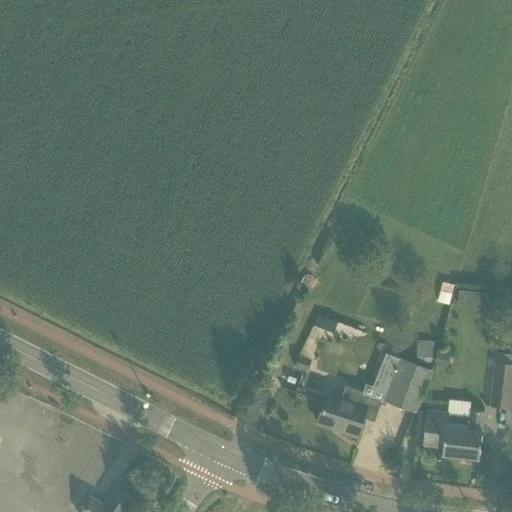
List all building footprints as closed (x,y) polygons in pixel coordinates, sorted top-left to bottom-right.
[(486,306),(486,289),(462,288),(461,304),(486,306)] [(440,291),(437,301),(449,304),(451,294),(440,291)] [(396,311),(391,326),(397,328),(402,313),(396,311)] [(338,323),(318,315),(313,326),(334,334),(338,323)] [(386,353),(373,386),(386,391),(383,399),(385,400),(414,411),(430,369),(401,358),(406,346),(394,341),(389,354),(386,353)] [(432,341),(417,341),(416,361),(431,362),(432,341)] [(438,351),(433,364),(446,369),(451,355),(438,351)] [(299,357),(295,367),(307,371),(310,361),(309,360),(299,357)] [(511,363),(494,362),(489,406),(509,408),(511,382),(511,363)] [(328,391),(325,399),(317,423),(357,436),(363,418),(374,422),(380,403),(361,397),(363,392),(346,387),(342,396),(328,391)] [(427,411),(425,424),(423,444),(443,446),(442,454),(479,459),(484,412),(470,410),(469,416),(448,414),(448,413),(427,411)] [(90,497),(81,511),(125,511),(134,498),(115,487),(104,505),(90,497)]
